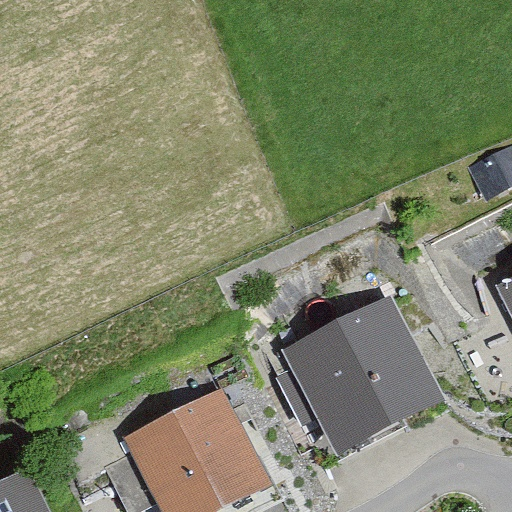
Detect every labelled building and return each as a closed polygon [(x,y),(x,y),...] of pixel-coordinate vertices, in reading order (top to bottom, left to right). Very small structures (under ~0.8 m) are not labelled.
[(511,153),(471,169),(487,208),(511,198),(511,153)] [(511,285),(498,293),(511,322),(511,285)] [(385,308),(282,353),(292,377),(280,383),(303,436),(316,431),(336,477),(439,432),(385,308)] [(224,394),(123,442),(130,456),(105,468),(126,511),(155,511),(156,511),(263,511),(277,506),(224,394)] [(42,511),(28,485),(0,499),(0,511),(42,511)]
